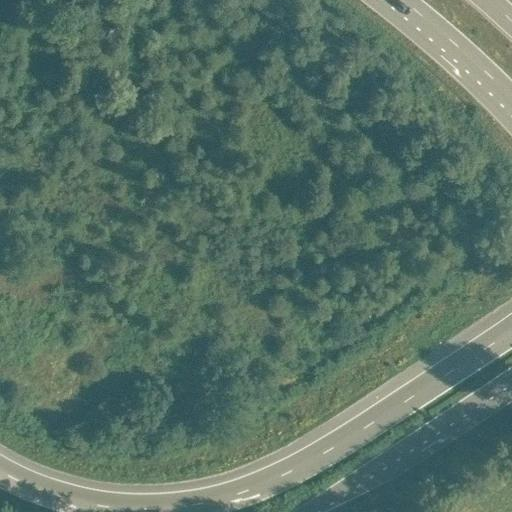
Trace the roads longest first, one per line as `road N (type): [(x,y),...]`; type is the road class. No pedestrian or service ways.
road 1 (trunk): [(505,336),(306,465),(228,498),(120,510),(46,494),(0,472)]
road 2 (trunk): [(304,511),(511,377)]
road 3 (tertiary): [(402,0),(511,102)]
